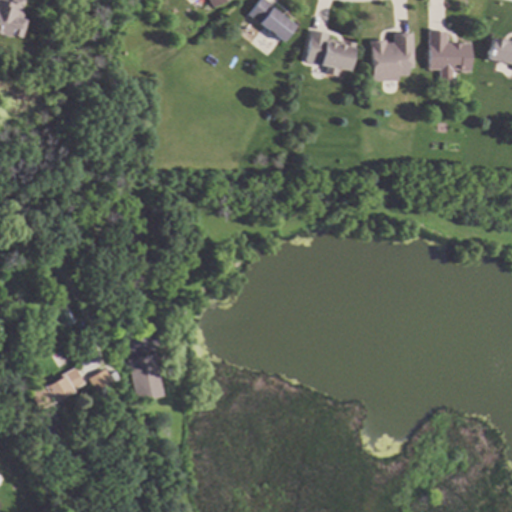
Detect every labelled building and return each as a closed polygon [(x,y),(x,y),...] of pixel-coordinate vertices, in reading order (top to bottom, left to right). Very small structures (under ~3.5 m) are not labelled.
[(0,0),(20,0),(16,12),(20,13),(18,20),(21,21),(15,39),(4,35),(4,37),(0,35),(0,0)] [(224,0),(208,8),(204,0),(224,0)] [(260,0),(268,6),(267,8),(290,26),(278,42),(243,15),(254,0),(260,0)] [(306,30),(322,33),(324,34),(322,42),(338,46),(339,41),(350,43),(344,71),(333,69),(332,76),(320,74),(322,66),(299,62),(306,30)] [(434,32),(440,32),(442,32),(441,43),(466,44),(465,72),(455,71),(455,70),(447,70),(447,73),(435,73),(435,70),(423,70),(423,45),(423,30),(424,30),(434,30),(434,32)] [(409,68),(403,68),(403,75),(393,76),(393,81),(367,82),(366,48),(365,48),(364,41),(381,40),(381,43),(388,43),(388,34),(391,34),(404,33),(408,33),(409,68)] [(500,41),(500,42),(511,45),(511,65),(482,59),(487,38),(500,41)] [(161,396),(133,402),(124,360),(127,359),(148,354),(152,354),(161,396)] [(72,370),(79,382),(80,384),(69,390),(70,392),(35,412),(25,394),(41,384),(42,386),(58,377),(57,375),(71,367),(72,370)] [(109,383),(92,393),(85,379),(84,379),(97,371),(101,369),(109,383)] [(114,379),(109,382),(105,374),(110,371),(114,379)] [(92,417),(85,419),(82,409),(89,407),(92,417)]
